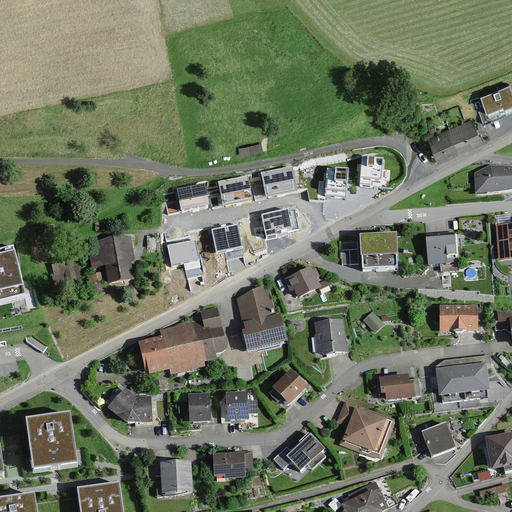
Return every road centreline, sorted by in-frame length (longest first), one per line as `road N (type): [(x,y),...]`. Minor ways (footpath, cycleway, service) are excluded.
road 1 (residential): [(490,348),(364,366),(300,422),(263,438),(125,440),(60,371)]
road 2 (track): [(0,161),(203,172),(384,140),(407,151),(427,179)]
road 3 (unclassified): [(60,371),(302,246)]
road 4 (residential): [(248,511),(411,465),(442,477)]
road 5 (residential): [(166,224),(294,200),(324,234)]
road 6 (unclassified): [(365,213),(511,134)]
road 7 (residential): [(511,208),(365,213)]
road 8 (residential): [(429,281),(359,276),(302,246)]
